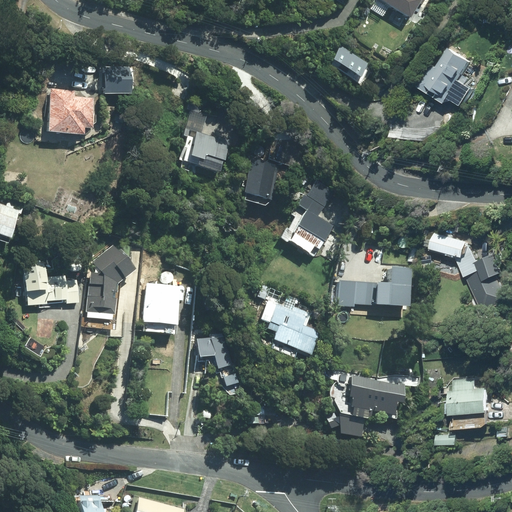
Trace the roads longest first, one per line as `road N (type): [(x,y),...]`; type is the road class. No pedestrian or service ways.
road 1 (tertiary): [(511,192),(385,177),(248,58),(69,10),(57,0)]
road 2 (unclassified): [(0,406),(37,435),(79,448),(285,478)]
road 3 (tertiary): [(285,478),(448,491),(511,479)]
